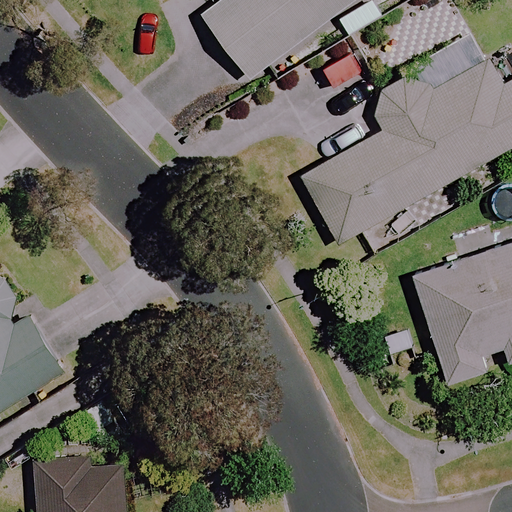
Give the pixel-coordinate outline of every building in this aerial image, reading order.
[(224,0),(205,14),(252,77),(355,0),(224,0)] [(511,84),(506,87),(492,61),(425,98),(419,87),(382,108),(394,130),(307,177),(342,241),(511,148),(511,84)] [(511,235),(413,274),(454,381),(485,369),(480,355),(506,345),(511,361),(511,235)] [(3,308),(23,296),(2,263),(0,263),(0,413),(69,370),(38,320),(18,332),(3,308)] [(129,511),(128,472),(42,476),(43,511),(129,511)]
